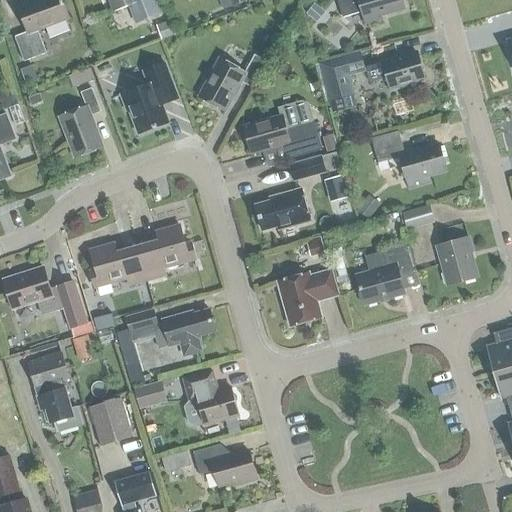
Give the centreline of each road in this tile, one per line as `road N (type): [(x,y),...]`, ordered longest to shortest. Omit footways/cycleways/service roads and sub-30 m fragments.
road 1 (residential): [(452,325),(486,473),(299,511),(262,376)]
road 2 (residential): [(262,376),(204,178),(185,163),(76,197),(30,235),(0,247)]
road 3 (residential): [(511,238),(445,0)]
road 4 (residential): [(262,376),(452,325)]
